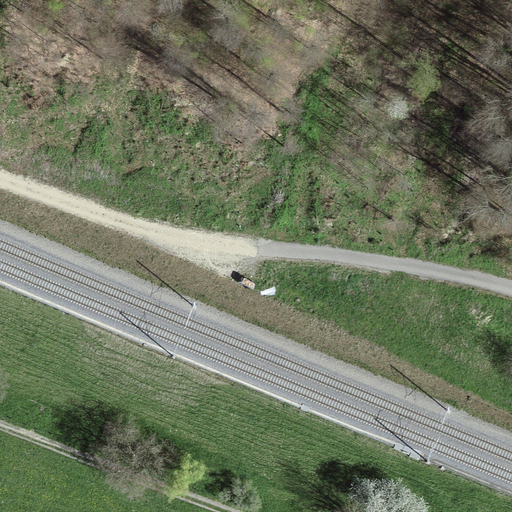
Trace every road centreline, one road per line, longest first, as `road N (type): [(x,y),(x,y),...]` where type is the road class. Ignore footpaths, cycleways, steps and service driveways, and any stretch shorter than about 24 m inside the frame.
road 1 (unclassified): [(511,288),(429,267),(231,247)]
road 2 (track): [(229,511),(0,425)]
